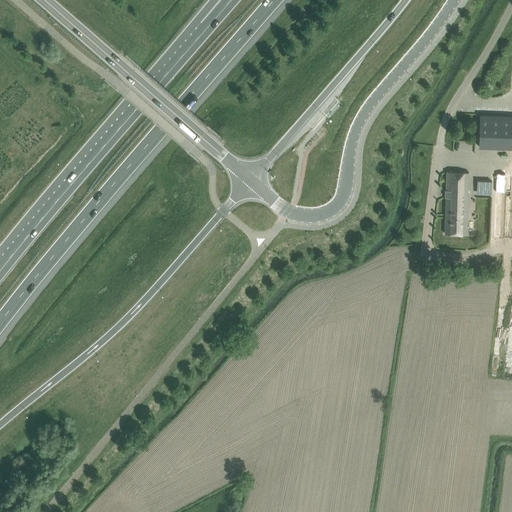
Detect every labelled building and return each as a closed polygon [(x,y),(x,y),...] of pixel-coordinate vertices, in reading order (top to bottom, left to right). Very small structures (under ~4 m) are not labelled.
[(511,116),(480,116),(479,147),(511,148),(511,116)] [(454,140),(454,149),(462,150),(462,141),(454,140)] [(445,234),(466,235),(469,173),(447,172),(445,234)] [(494,237),(504,237),(511,237),(511,174),(497,173),(494,237)] [(479,174),(479,193),(493,193),(493,174),(479,174)]
